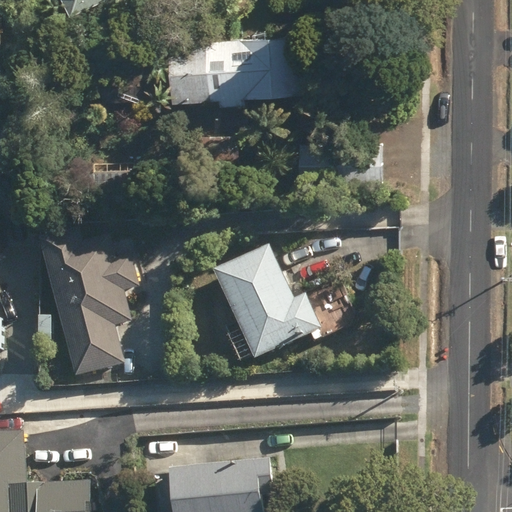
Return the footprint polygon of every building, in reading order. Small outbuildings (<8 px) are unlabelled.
[(60,0),(68,16),(103,0),(60,0)] [(218,99),(218,105),(244,104),(244,97),(294,95),(291,35),(170,39),(172,101),(218,99)] [(192,136),(193,162),(238,161),(238,135),(192,136)] [(298,186),(383,187),(383,144),(298,144),(298,186)] [(162,176),(178,177),(178,158),(162,158),(162,176)] [(38,239),(76,378),(125,364),(115,329),(134,323),(126,293),(141,288),(132,256),(117,260),(110,236),(84,243),(79,228),(38,239)] [(245,342),(254,363),(311,336),(314,343),(353,325),(356,316),(339,279),(294,301),(269,246),(212,273),(236,325),(226,330),(234,348),(245,342)] [(90,511),(89,484),(27,486),(25,432),(0,433),(0,511),(90,511)] [(259,511),(258,496),(272,495),(270,463),(168,472),(171,511),(259,511)]
